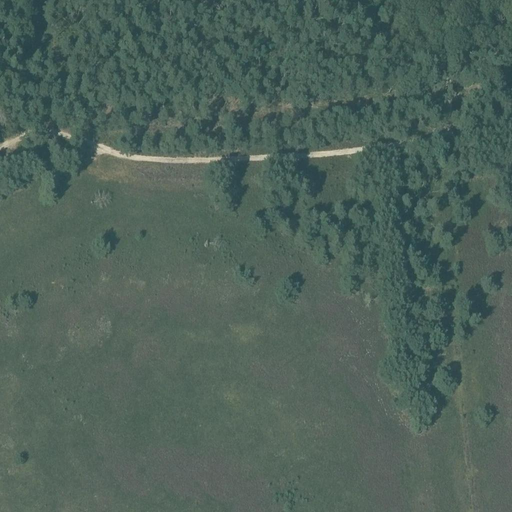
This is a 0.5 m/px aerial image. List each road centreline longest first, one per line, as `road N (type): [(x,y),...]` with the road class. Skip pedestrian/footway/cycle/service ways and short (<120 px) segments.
road 1 (track): [(457,357),(473,511)]
road 2 (track): [(448,133),(446,0)]
